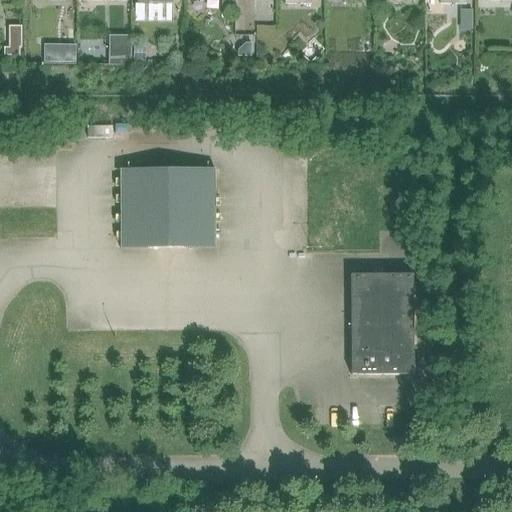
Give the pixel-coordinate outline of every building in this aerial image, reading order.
[(135,7),(135,26),(171,26),(171,8),(135,7)] [(214,170),(122,170),(119,170),(120,249),(214,249),(214,170)] [(401,192),(400,180),(382,181),(384,193),(401,192)] [(307,247),(350,248),(351,189),(307,189),(307,247)] [(0,242),(40,243),(40,219),(0,218),(0,242)] [(349,275),(350,371),(350,375),(412,375),(411,275),(349,275)]
